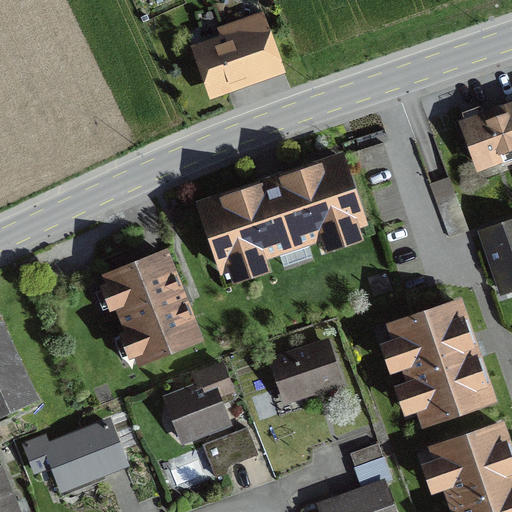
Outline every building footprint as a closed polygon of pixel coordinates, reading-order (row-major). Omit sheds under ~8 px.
[(284,79),(263,22),(219,38),(222,45),(194,56),(212,105),(284,79)] [(511,110),(462,129),(481,177),(511,165),(511,110)] [(364,227),(342,161),(200,209),(223,276),(231,274),(235,286),(265,275),(262,264),(323,243),(328,255),(361,244),(356,230),(364,227)] [(511,227),(482,238),(503,299),(511,295),(511,227)] [(202,342),(167,255),(104,280),(108,289),(100,292),(109,315),(117,312),(128,338),(120,341),(129,362),(136,360),(139,367),(202,342)] [(496,408),(461,306),(389,331),(394,347),(383,350),(392,378),(404,374),(409,389),(399,392),(409,422),(420,418),(425,432),(496,408)] [(0,422),(37,406),(2,330),(0,330),(0,422)] [(342,389),(327,343),(272,362),(287,407),(342,389)] [(236,399),(223,367),(196,378),(200,388),(166,401),(183,446),(231,427),(222,404),(236,399)] [(128,472),(110,425),(50,448),(45,434),(22,442),(31,464),(48,458),(62,496),(128,472)] [(247,429),(204,446),(217,476),(228,472),(226,466),(257,454),(247,429)] [(511,511),(511,451),(504,429),(430,455),(435,467),(424,470),(434,499),(444,495),(449,511),(511,511)] [(350,452),(364,494),(384,488),(390,486),(374,443),(350,452)] [(0,511),(18,511),(2,471),(0,471),(0,511)] [(392,511),(384,488),(364,494),(319,510),(320,511),(392,511)]
